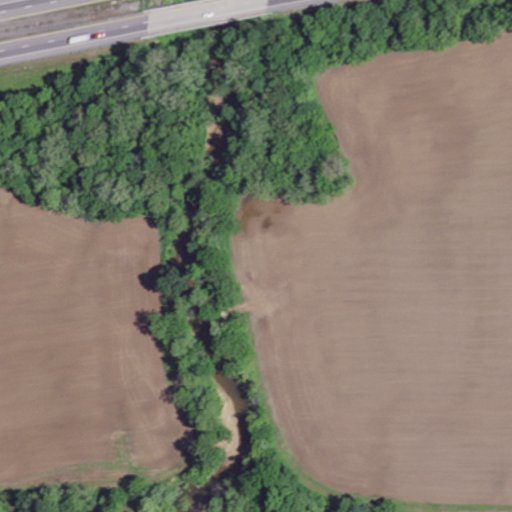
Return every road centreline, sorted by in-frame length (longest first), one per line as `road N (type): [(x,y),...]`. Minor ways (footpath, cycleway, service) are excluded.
road 1 (motorway): [(0,53),(153,24)]
road 2 (motorway): [(153,24),(272,1)]
